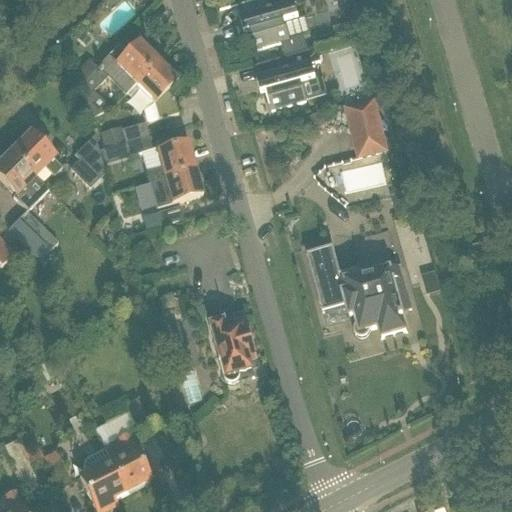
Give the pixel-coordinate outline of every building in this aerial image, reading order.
[(292,0),(266,0),(243,7),(247,20),(246,20),(255,54),(281,47),(285,61),(308,54),(303,39),(310,37),(305,21),(299,23),(295,6),(294,6),(292,0)] [(134,90),(158,66),(139,47),(117,69),(109,60),(97,72),(79,90),(82,92),(81,94),(85,107),(89,125),(110,112),(92,95),(107,81),(125,99),(134,90)] [(285,61),(264,66),(267,79),(262,80),(272,114),(307,105),(302,87),(317,83),(312,68),(321,65),(317,51),(308,54),(285,61)] [(134,90),(153,108),(158,124),(178,118),(174,102),(167,96),(177,85),(158,66),(134,90)] [(374,105),(368,107),(347,112),(359,162),(386,155),(374,105)] [(121,134),(125,147),(147,141),(143,128),(121,134)] [(104,153),(124,148),(125,147),(121,134),(120,131),(100,137),(101,141),(104,153)] [(53,162),(30,138),(11,157),(34,181),(35,181),(44,171),(54,180),(62,172),(52,163),(53,162)] [(125,147),(124,148),(128,161),(143,156),(151,154),(147,141),(125,147)] [(149,186),(195,173),(187,147),(156,156),(155,153),(151,154),(143,156),(149,176),(147,177),(149,186)] [(34,181),(11,157),(0,167),(0,183),(17,201),(14,204),(26,216),(27,216),(48,195),(35,181),(34,181)] [(80,163),(70,173),(90,193),(100,183),(80,163)] [(156,212),(202,200),(195,173),(149,186),(156,212)] [(401,199),(398,200),(392,201),(398,222),(407,219),(401,199)] [(160,230),(183,223),(180,210),(157,217),(160,230)] [(22,251),(37,267),(58,247),(28,217),(27,216),(26,216),(6,236),(22,251)] [(0,271),(1,272),(13,259),(0,245),(0,271)] [(313,288),(315,288),(327,332),(357,324),(357,325),(355,329),(354,331),(354,332),(354,333),(354,335),(355,336),(355,337),(356,339),(358,340),(359,340),(360,341),(362,341),(363,341),(364,341),(365,340),(367,340),(368,339),(369,337),(371,333),(404,324),(398,305),(408,302),(399,272),(362,282),(359,274),(340,279),(336,264),(310,271),(312,277),(311,278),(310,279),(310,280),(310,281),(309,282),(310,283),(310,284),(311,285),(312,287),(313,288)] [(440,295),(435,278),(434,275),(424,278),(423,278),(429,298),(430,298),(440,295)] [(82,318),(93,334),(127,310),(122,304),(98,321),(91,312),(82,318)] [(209,329),(225,382),(227,385),(230,387),(234,388),(255,382),(251,369),(259,367),(247,324),(246,324),(244,318),(233,321),(235,327),(227,329),(226,325),(209,329)] [(167,366),(173,356),(171,350),(157,354),(161,368),(167,366)] [(123,408),(127,417),(136,435),(150,428),(136,401),(123,408)] [(104,454),(126,497),(149,485),(141,470),(146,468),(130,438),(136,435),(127,417),(94,433),(103,451),(104,453),(104,454)] [(31,436),(16,444),(26,462),(41,455),(31,436)] [(26,462),(16,444),(3,450),(24,492),(37,485),(26,462)] [(83,471),(86,478),(78,482),(93,511),(114,511),(116,511),(112,504),(126,497),(104,454),(88,462),(84,466),(83,471)] [(48,470),(58,492),(70,486),(61,465),(48,470)] [(0,511),(23,511),(16,496),(2,503),(0,503),(0,511)]
